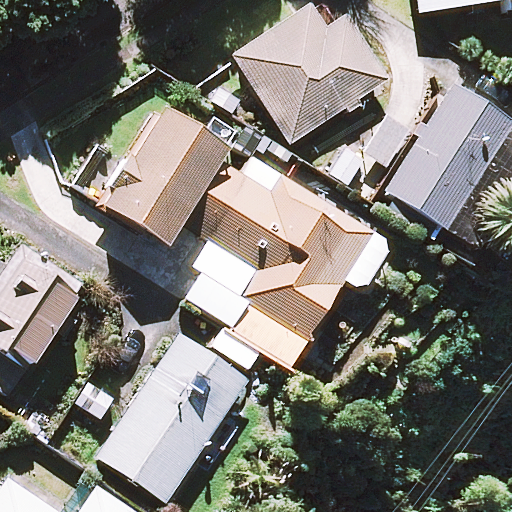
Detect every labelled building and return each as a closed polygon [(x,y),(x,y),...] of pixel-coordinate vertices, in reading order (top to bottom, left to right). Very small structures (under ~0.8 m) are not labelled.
[(511,0),(410,0),(413,16),(497,5),(498,15),(511,13),(511,0)] [(381,85),(337,19),(317,32),(302,10),(227,59),(285,148),(381,85)] [(506,129),(446,91),(380,196),(440,234),(506,129)] [(217,153),(152,112),(91,210),(159,252),(173,229),(253,279),(220,332),(283,371),(367,237),(277,181),(266,199),(210,164),(217,153)] [(402,133),(381,122),(362,160),(383,171),(402,133)] [(72,295),(12,257),(3,271),(0,269),(0,397),(5,400),(72,295)] [(240,384),(174,340),(93,462),(160,506),(240,384)] [(82,384),(68,408),(99,426),(113,401),(82,384)] [(64,414),(40,397),(19,428),(43,445),(64,414)] [(77,511),(44,511),(2,485),(0,488),(0,511),(120,511),(90,492),(77,511)]
